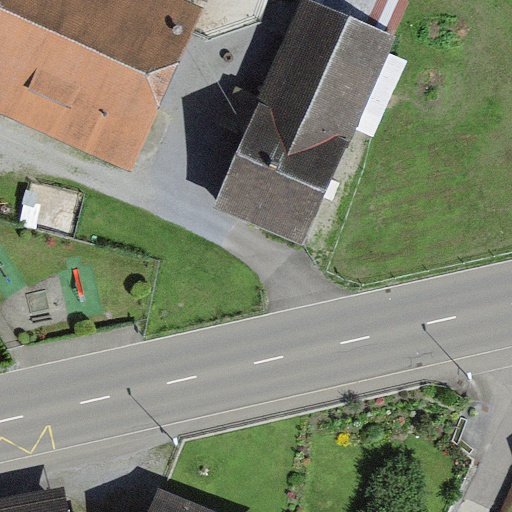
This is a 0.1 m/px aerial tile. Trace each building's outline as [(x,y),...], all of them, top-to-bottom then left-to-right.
[(0,0),(0,87),(143,149),(195,29),(128,0),(0,0)] [(185,0),(128,0),(195,29),(204,8),(185,0)] [(306,0),(303,0),(214,210),(307,249),(396,38),(395,37),(315,4),(306,0)] [(403,0),(316,0),(315,4),(395,37),(409,3),(403,0)] [(0,113),(133,171),(143,149),(0,87),(0,113)] [(0,502),(0,511),(68,500),(66,490),(0,502)] [(156,501),(181,511),(210,511),(160,491),(156,501)] [(0,511),(69,511),(68,500),(0,511)] [(181,511),(156,501),(151,511),(181,511)]
